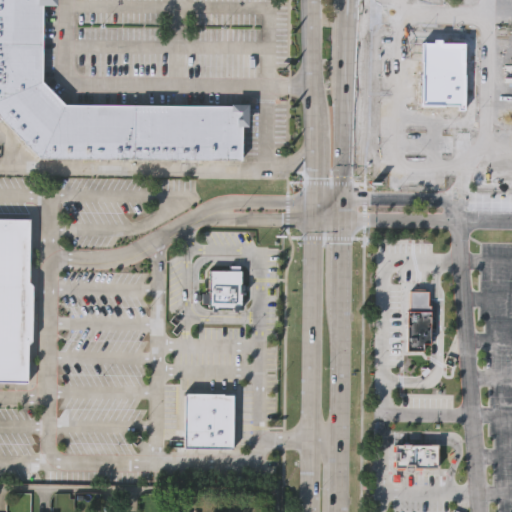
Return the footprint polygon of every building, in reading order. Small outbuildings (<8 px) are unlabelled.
[(0,118),(0,0),(54,0),(54,3),(43,2),(41,82),(65,102),(246,105),(246,121),(240,121),(240,158),(40,155),(0,118)] [(419,44),(418,106),(466,106),(466,45),(419,44)] [(0,219),(29,220),(28,282),(32,287),(31,342),(26,346),(27,383),(0,382),(0,219)] [(208,306),(208,270),(228,270),(228,265),(230,265),(230,267),(233,267),(233,265),(239,265),(239,270),(240,270),(240,284),(243,284),(243,291),(244,291),(243,294),(241,294),(241,307),(240,307),(240,309),(232,309),(232,308),(216,308),(216,309),(212,309),(212,306),(208,306)] [(411,290),(429,290),(429,305),(431,305),(431,343),(424,343),(424,350),(407,350),(408,310),(410,310),(411,290)] [(184,393),(234,393),(233,450),(183,449),(184,393)] [(394,444),(402,444),(402,443),(411,443),(411,444),(430,444),(430,443),(438,443),(438,469),(414,468),(414,469),(404,469),(404,468),(394,468),(394,461),(393,461),(394,444)]
